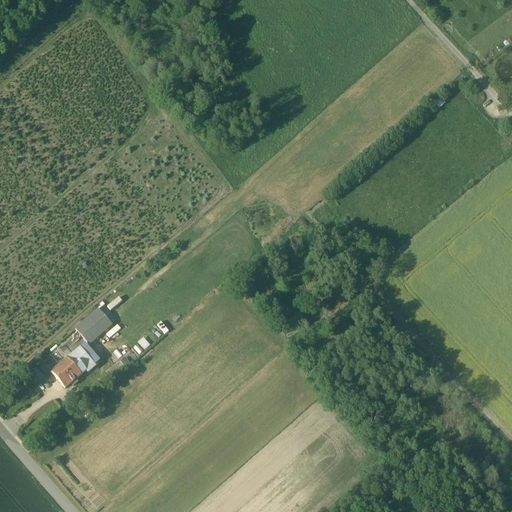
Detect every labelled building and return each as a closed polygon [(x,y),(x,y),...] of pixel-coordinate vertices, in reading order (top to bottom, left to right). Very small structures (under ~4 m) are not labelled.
[(113,295),(99,307),(107,316),(121,304),(113,295)] [(99,311),(76,331),(89,346),(112,326),(99,311)] [(97,363),(84,347),(68,361),(74,368),(79,365),(86,373),(90,373),(93,371),(92,367),(97,363)] [(59,351),(43,364),(52,375),(68,361),(59,351)] [(74,368),(68,361),(52,375),(65,391),(81,377),(74,368)] [(43,364),(28,377),(37,388),(52,375),(43,364)] [(86,373),(79,365),(74,368),(81,377),(86,373)]
